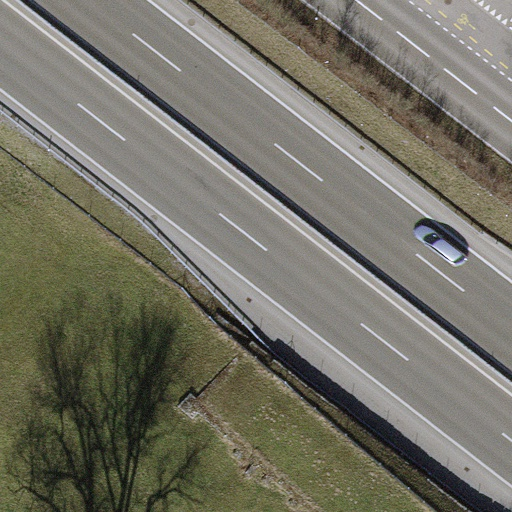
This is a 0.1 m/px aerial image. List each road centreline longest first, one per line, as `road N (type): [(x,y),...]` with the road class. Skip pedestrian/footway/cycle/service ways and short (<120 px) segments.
road 1 (motorway): [(0,45),(511,442)]
road 2 (motorway): [(511,324),(94,0)]
road 3 (primary): [(359,0),(511,118)]
